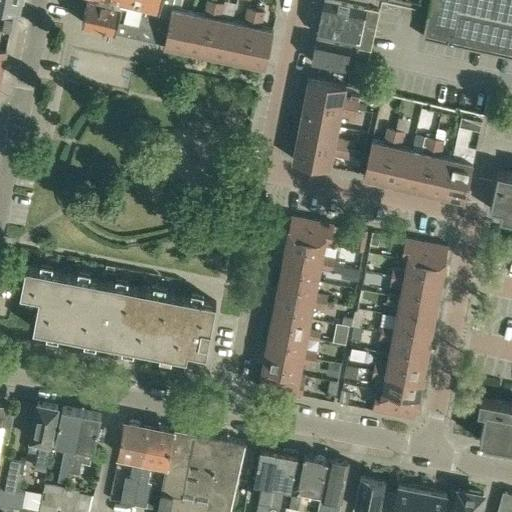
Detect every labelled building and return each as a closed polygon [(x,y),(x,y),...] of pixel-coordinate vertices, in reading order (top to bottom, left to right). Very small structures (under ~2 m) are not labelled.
[(0,0),(0,5),(19,9),(21,3),(23,2),(23,0),(0,0)] [(87,0),(83,22),(114,29),(116,30),(117,22),(121,4),(103,0),(87,0)] [(173,0),(117,0),(141,5),(136,26),(117,22),(116,30),(114,29),(113,31),(164,42),(172,7),(173,0)] [(164,44),(184,49),(192,11),(180,9),(182,0),(173,0),(173,7),(172,7),(164,42),(164,44)] [(204,54),(205,54),(216,0),(213,0),(207,0),(205,14),(192,11),(184,49),(204,53),(204,54)] [(205,53),(225,57),(232,20),(220,17),(224,2),(216,0),(205,54),(205,53)] [(351,41),(355,42),(357,43),(362,21),(377,24),(380,9),(365,5),(364,7),(332,0),(324,0),(317,34),(351,41)] [(511,0),(431,0),(428,14),(423,39),(511,58),(511,0)] [(244,62),(245,62),(255,9),(247,7),(244,22),(232,20),(225,57),(244,61),(244,62)] [(255,9),(245,62),(245,61),(265,66),(273,28),(260,25),(263,10),(255,9)] [(12,20),(4,18),(1,31),(9,33),(12,20)] [(317,38),(311,62),(346,69),(349,57),(353,58),(350,71),(348,80),(362,83),(363,84),(372,46),(357,43),(355,42),(351,41),(350,43),(350,45),(317,38)] [(304,97),(304,98),(357,108),(360,95),(351,94),(350,99),(344,98),(346,85),(309,77),(305,97),(304,97)] [(357,108),(304,98),(303,99),(304,99),(301,118),(338,126),(341,113),(356,116),(357,108)] [(459,126),(470,128),(472,119),(462,116),(459,126)] [(296,138),(349,148),(351,141),(336,138),(338,126),(301,118),(297,138),(296,137),(296,138)] [(384,181),(404,185),(412,148),(400,145),(406,121),(398,119),(396,128),(383,181),(384,182),(384,181)] [(383,181),(396,128),(388,127),(385,141),(372,139),(363,176),(383,180),(383,181)] [(424,151),(412,148),(404,185),(423,190),(423,191),(435,137),(428,136),(424,151)] [(440,154),(443,139),(435,137),(423,191),(424,191),(424,190),(444,194),(453,157),(440,154)] [(349,148),(296,138),(296,139),(297,139),(292,159),(330,166),(333,153),(348,156),(349,148)] [(453,157),(444,194),(464,199),(473,162),(461,159),(464,144),(456,142),(453,157)] [(511,446),(511,172),(498,169),(490,205),(501,208),(500,215),(511,217),(511,402),(480,396),(477,409),(485,410),(479,439),(483,440),(483,441),(511,446)] [(335,223),(291,215),(288,234),(331,242),(335,223)] [(367,230),(359,228),(356,241),(365,243),(367,230)] [(380,232),(372,231),(370,243),(378,244),(380,232)] [(330,244),(331,242),(288,234),(284,253),(321,260),(333,262),(335,256),(323,253),(325,243),(330,244)] [(402,256),(445,264),(448,245),(405,237),(402,256)] [(333,263),(333,262),(321,260),(284,253),(281,272),(318,279),(320,268),(342,272),(343,265),(333,263)] [(441,283),(445,264),(402,256),(401,258),(407,259),(405,269),(393,266),(391,274),(441,283)] [(34,327),(199,358),(205,360),(216,301),(26,265),(21,292),(40,295),(34,327)] [(281,272),(277,291),(327,300),(328,293),(316,290),(318,279),(281,272)] [(402,284),(400,295),(437,302),(441,283),(391,274),(390,282),(402,284)] [(325,309),(327,300),(277,291),(273,310),(310,317),(313,306),(325,309)] [(437,302),(400,295),(388,293),(386,300),(399,302),(397,314),(434,321),(437,302)] [(308,328),(310,317),(273,310),(270,329),(307,336),(319,338),(320,331),(308,328)] [(382,323),(380,331),(430,340),(434,321),(397,314),(395,325),(382,323)] [(362,328),(354,326),(352,338),(360,340),(362,328)] [(266,348),(316,358),(317,350),(305,348),(307,336),(270,329),(266,348)] [(427,359),(430,340),(380,331),(379,338),(392,341),(389,352),(427,359)] [(332,340),(345,343),(347,335),(334,333),(332,340)] [(300,372),(302,363),(314,365),(316,358),(266,348),(262,367),(305,375),(306,374),(300,372)] [(423,378),(427,359),(389,352),(387,363),(375,360),(373,369),(423,378)] [(302,395),(305,375),(262,367),(259,386),(302,395)] [(376,389),(419,397),(423,378),(373,369),(372,376),(384,378),(382,388),(377,387),(376,389)] [(336,394),(338,381),(329,379),(327,392),(336,394)] [(341,389),(339,401),(349,403),(351,390),(341,389)] [(416,416),(419,397),(376,389),(372,408),(416,416)] [(39,451),(37,458),(35,468),(46,470),(59,405),(39,400),(31,437),(29,449),(39,451)] [(0,484),(0,485),(15,405),(0,401),(0,484)] [(68,482),(70,470),(82,409),(64,405),(56,442),(67,444),(62,468),(59,480),(68,482)] [(103,413),(82,409),(70,470),(80,472),(82,461),(92,464),(103,413)] [(139,420),(133,419),(129,420),(126,419),(119,454),(139,457),(138,465),(133,464),(126,501),(135,503),(151,425),(141,423),(139,420)] [(147,505),(147,504),(160,507),(162,496),(149,493),(152,481),(149,481),(153,460),(168,463),(169,463),(175,429),(171,428),(169,426),(163,425),(161,426),(151,425),(135,503),(147,505)] [(160,507),(178,510),(194,431),(175,427),(175,429),(169,463),(168,463),(162,496),(160,507)] [(187,511),(205,511),(220,436),(218,436),(194,431),(178,510),(187,511)] [(220,436),(205,511),(230,511),(245,441),(220,436)] [(247,494),(261,497),(258,511),(267,511),(280,449),(274,448),(273,446),(267,445),(266,447),(262,446),(256,481),(249,480),(247,494)] [(280,449),(267,511),(279,511),(285,486),(292,488),(299,453),(296,452),(295,450),(289,449),(287,450),(280,449)] [(19,487),(25,457),(8,453),(2,483),(19,487)] [(299,488),(323,493),(329,458),(327,458),(325,456),(320,455),(318,456),(306,454),(299,488)] [(325,511),(326,508),(341,511),(351,460),(330,456),(329,458),(323,493),(319,511),(325,511)] [(376,511),(375,511),(386,511),(391,491),(384,489),(386,480),(362,475),(356,507),(376,511)] [(39,509),(53,511),(61,511),(67,486),(45,482),(39,509)] [(417,511),(423,487),(400,482),(398,492),(391,491),(386,511),(417,511)] [(26,490),(0,485),(0,484),(0,501),(22,506),(26,490)] [(79,488),(67,486),(61,511),(88,511),(92,493),(79,491),(79,488)] [(447,492),(423,487),(417,511),(451,511),(452,508),(445,507),(447,492)] [(480,511),(484,493),(459,488),(455,509),(452,508),(451,511),(480,511)] [(511,511),(511,492),(503,490),(496,511),(511,511)] [(298,511),(301,496),(292,494),(289,507),(286,506),(285,511),(298,511)]
